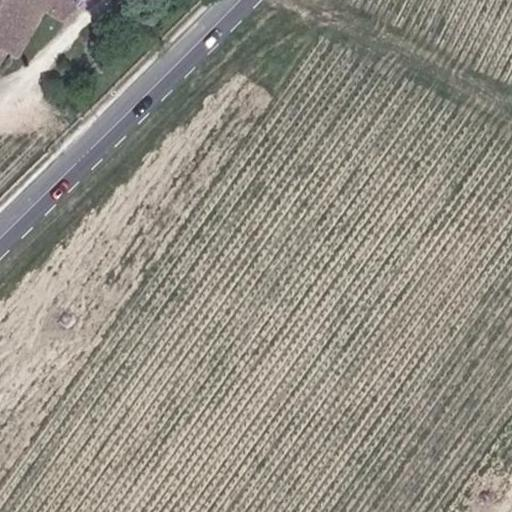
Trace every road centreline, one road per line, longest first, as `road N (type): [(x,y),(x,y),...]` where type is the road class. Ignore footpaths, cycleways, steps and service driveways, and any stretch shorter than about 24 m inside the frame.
road 1 (tertiary): [(0,237),(237,0)]
road 2 (unknown): [(267,0),(374,97),(511,174)]
